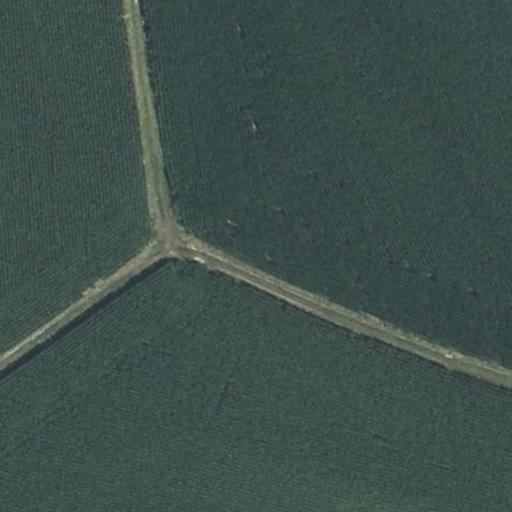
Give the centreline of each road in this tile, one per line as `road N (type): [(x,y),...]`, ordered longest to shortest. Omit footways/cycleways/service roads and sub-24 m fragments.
road 1 (track): [(171,243),(511,386)]
road 2 (track): [(132,0),(171,243)]
road 3 (track): [(171,243),(0,366)]
